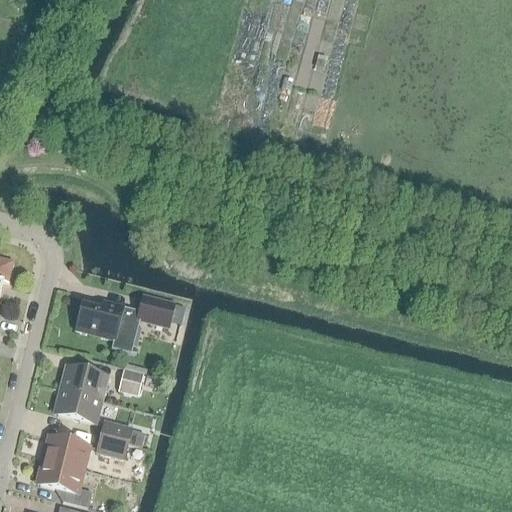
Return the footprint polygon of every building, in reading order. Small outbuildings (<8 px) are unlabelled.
[(6,285),(11,265),(0,262),(0,293),(2,286),(8,287),(8,286),(6,285)] [(81,308),(74,334),(112,344),(110,352),(135,358),(135,357),(130,356),(138,324),(167,331),(173,307),(142,300),(138,314),(122,310),(101,305),(99,312),(81,308)] [(59,393),(101,404),(107,380),(65,370),(59,393)] [(142,378),(122,373),(117,394),(137,399),(142,378)] [(101,404),(59,393),(53,417),(94,428),(101,404)] [(103,425),(99,441),(127,448),(130,432),(103,425)] [(42,463),(83,474),(89,450),(48,439),(42,463)] [(127,448),(99,441),(96,456),(123,463),(127,448)] [(83,474),(42,463),(35,487),(64,495),(62,505),(87,511),(91,496),(78,493),(83,474)]
